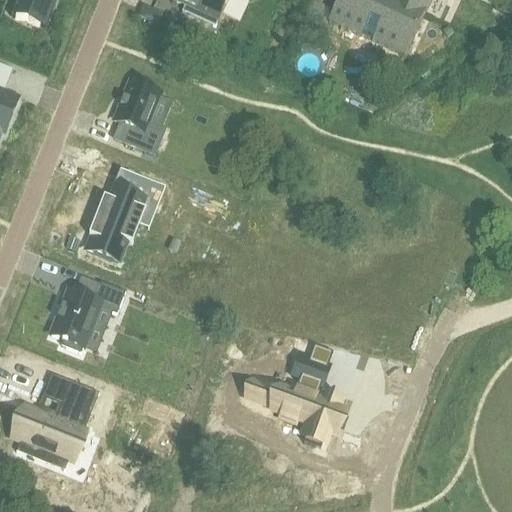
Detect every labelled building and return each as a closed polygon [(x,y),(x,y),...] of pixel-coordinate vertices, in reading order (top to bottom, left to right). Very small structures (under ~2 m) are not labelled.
[(17,0),(16,3),(50,16),(56,0),(17,0)] [(168,0),(185,7),(183,13),(214,27),(216,22),(219,23),(228,0),(168,0)] [(338,0),(328,23),(405,58),(431,0),(338,0)] [(511,5),(500,0),(495,11),(509,17),(511,10),(511,5)] [(327,9),(313,2),(307,13),(321,20),(327,9)] [(162,15),(143,7),(138,18),(157,26),(162,15)] [(0,94),(0,84),(6,69),(0,66),(0,134),(4,136),(17,101),(4,96),(0,94)] [(130,84),(114,124),(119,126),(130,130),(123,146),(142,153),(145,146),(157,151),(165,132),(162,131),(148,125),(158,99),(160,96),(130,84)] [(89,240),(85,252),(93,255),(112,263),(118,265),(125,249),(127,245),(132,247),(133,245),(131,244),(138,228),(139,226),(143,214),(139,213),(142,206),(156,212),(165,190),(142,181),(135,199),(116,191),(111,204),(108,203),(107,203),(101,220),(94,238),(89,236),(89,238),(90,239),(90,240),(89,240)] [(340,311),(339,314),(342,315),(344,312),(348,302),(367,310),(385,318),(394,296),(384,292),(385,289),(385,288),(389,279),(385,277),(388,270),(392,272),(396,262),(391,260),(394,253),(393,253),(407,218),(383,209),(383,208),(362,200),(360,206),(358,205),(357,206),(360,207),(354,222),(361,225),(340,277),(352,282),(345,299),(344,299),(340,311)] [(248,220),(251,211),(240,206),(237,215),(248,220)] [(57,323),(51,339),(63,343),(61,349),(80,357),(82,351),(98,310),(112,316),(116,317),(125,295),(100,285),(99,287),(93,304),(73,296),(68,294),(63,308),(61,308),(61,309),(62,310),(61,313),(59,313),(59,314),(59,316),(58,316),(58,317),(59,318),(58,321),(56,321),(56,322),(57,323)] [(272,397),(270,403),(273,409),(274,410),(272,414),(282,417),(280,421),(295,426),(296,423),(306,426),(302,438),(305,439),(303,444),(320,451),(322,445),(325,446),(329,435),(334,437),(336,431),(340,419),(342,413),(335,411),(338,403),(324,397),(322,402),(316,400),(320,389),(322,390),(330,368),(328,367),(309,360),(299,356),(291,379),(299,381),(294,395),(281,390),(279,394),(278,394),(272,397)] [(20,443),(15,455),(17,456),(19,452),(37,459),(40,452),(68,463),(69,463),(95,396),(98,398),(98,396),(70,385),(55,423),(36,415),(28,412),(16,442),(20,443)] [(160,422),(166,407),(147,399),(141,414),(160,422)]
